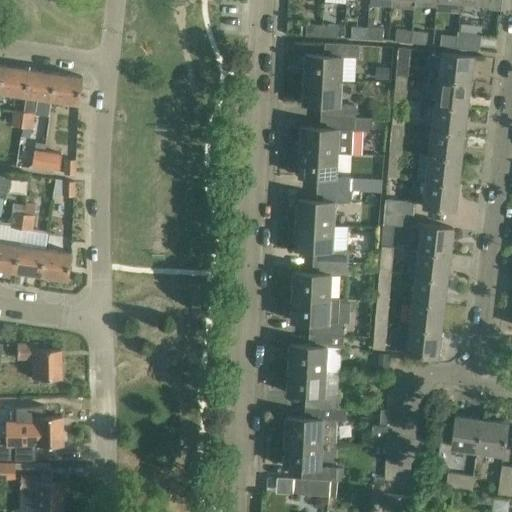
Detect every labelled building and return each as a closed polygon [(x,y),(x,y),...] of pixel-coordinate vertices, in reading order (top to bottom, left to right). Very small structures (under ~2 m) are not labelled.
[(306,35),(323,36),(324,24),(307,23),(306,35)] [(339,25),(324,24),(323,36),(338,37),(339,25)] [(368,39),(369,27),(353,27),(352,38),(368,39)] [(369,27),(368,39),(383,40),(384,28),(369,27)] [(411,42),(413,30),(398,28),(396,40),(411,42)] [(413,30),(411,42),(427,44),(429,32),(413,30)] [(481,34),(458,31),(456,48),(479,50),(481,34)] [(440,46),(456,48),(457,36),(441,34),(440,46)] [(304,78),(341,80),(342,56),(359,57),(359,44),(331,43),(330,55),(306,54),(304,78)] [(398,47),(396,73),(408,74),(410,48),(398,47)] [(439,78),(470,81),(473,56),(442,52),(439,78)] [(30,69),(4,65),(0,91),(26,95),(30,69)] [(26,95),(24,111),(22,126),(20,138),(31,140),(35,113),(36,113),(38,97),(53,99),(57,73),(30,69),(26,95)] [(57,73),(53,99),(79,103),(83,77),(57,73)] [(396,73),(394,99),(406,100),(407,91),(408,74),(396,73)] [(341,80),(304,78),(303,102),(327,104),(327,115),(356,117),(356,105),(340,104),(341,80)] [(470,81),(439,78),(436,103),(467,107),(470,81)] [(392,124),(404,125),(406,100),(394,99),(392,124)] [(467,107),(436,103),(433,129),(464,133),(467,107)] [(13,110),(11,125),(22,126),(24,111),(13,110)] [(369,118),(356,117),(327,115),(326,128),(302,126),(301,150),(337,152),(352,153),(353,129),(368,130),(369,118)] [(389,150),(401,151),(404,125),(392,124),(389,150)] [(464,133),(433,129),(430,154),(461,158),(464,133)] [(35,149),(45,151),(46,144),(35,142),(34,149),(35,149)] [(33,165),(46,167),(49,151),(35,149),(33,165)] [(336,176),(337,152),(301,150),(299,175),(323,176),(323,188),(352,189),(352,177),(336,176)] [(401,151),(389,150),(387,175),(399,176),(401,151)] [(62,153),(49,151),(46,167),(59,169),(62,153)] [(461,158),(430,154),(427,180),(458,183),(461,158)] [(76,174),(76,159),(66,159),(65,174),(76,174)] [(75,196),(75,181),(65,180),(64,195),(75,196)] [(458,183),(427,180),(423,206),(455,209),(458,183)] [(352,189),(323,188),(322,200),(298,199),(297,222),(333,225),(335,201),(351,202),(352,189)] [(385,211),(413,214),(415,201),(386,199),(385,211)] [(26,204),(24,213),(34,215),(35,203),(26,202),(26,204)] [(413,214),(385,211),(384,224),(412,226),(413,214)] [(24,213),(13,212),(10,225),(10,227),(22,229),(24,213)] [(34,215),(24,213),(22,229),(33,230),(35,215),(34,215)] [(348,226),(333,225),(297,222),(295,247),(320,249),(319,260),(348,262),(349,250),(346,250),(348,226)] [(0,268),(16,271),(20,244),(22,229),(10,227),(10,225),(0,223),(0,268)] [(418,250),(450,253),(453,227),(421,224),(418,250)] [(16,271),(42,275),(46,248),(20,244),(16,271)] [(382,245),(379,271),(390,272),(392,246),(382,245)] [(73,252),(46,248),(42,275),(69,279),(73,252)] [(450,253),(418,250),(415,275),(447,279),(450,253)] [(348,262),(319,260),(318,272),(294,271),(293,295),(329,297),(331,274),(347,275),(348,262)] [(379,271),(377,297),(388,298),(390,272),(379,271)] [(447,279),(415,275),(412,300),(444,304),(447,279)] [(340,298),(329,297),(293,295),(292,320),(316,321),(315,333),(344,335),(345,322),(338,322),(340,298)] [(377,297),(375,322),(386,323),(388,298),(377,297)] [(444,304),(412,300),(409,326),(441,329),(444,304)] [(384,350),(386,323),(375,322),(373,349),(384,350)] [(438,356),(441,329),(409,326),(406,352),(438,356)] [(290,344),(289,368),(326,370),(327,346),(343,347),(344,335),(315,333),(315,345),(290,344)] [(18,344),(18,358),(33,358),(34,378),(62,378),(61,348),(38,349),(38,343),(18,344)] [(326,370),(289,368),(288,392),(312,394),(311,406),(340,407),(341,395),(324,394),(326,370)] [(285,441),(322,443),(336,443),(337,419),(339,420),(340,407),(311,406),(311,418),(287,416),(285,441)] [(39,410),(19,411),(19,425),(20,425),(21,434),(35,434),(35,445),(63,445),(63,415),(39,416),(39,410)] [(452,447),(478,450),(482,419),(456,415),(452,447)] [(508,422),(482,419),(478,450),(504,454),(508,422)] [(362,432),(361,446),(387,447),(388,425),(373,425),(372,429),(368,429),(368,433),(362,432)] [(322,443),(285,441),(284,465),(308,466),(307,479),(330,480),(336,480),(337,467),(321,466),(322,443)] [(16,444),(0,442),(0,459),(15,460),(16,444)] [(0,478),(15,479),(16,463),(0,462),(0,478)] [(511,495),(511,484),(511,466),(502,465),(498,493),(511,495)] [(472,490),(474,476),(448,472),(446,487),(472,490)] [(41,476),(21,475),(19,511),(49,511),(63,511),(64,482),(52,482),(52,473),(41,473),(41,476)] [(330,480),(307,479),(294,478),(293,494),(329,495),(330,480)] [(373,483),(371,501),(380,502),(382,502),(383,493),(384,484),(373,483)]
